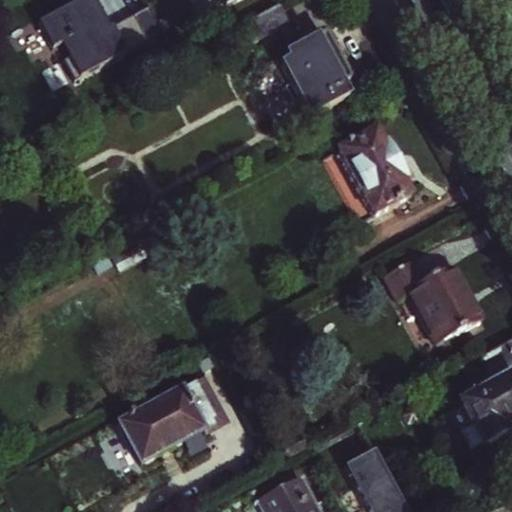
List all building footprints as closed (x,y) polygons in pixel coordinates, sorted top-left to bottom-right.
[(94,0),(87,0),(38,27),(52,53),(61,48),(67,61),(63,64),(73,85),(146,45),(133,19),(107,32),(99,18),(103,16),(94,0)] [(215,0),(222,11),(242,0),(215,0)] [(237,58),(277,36),(287,30),(277,12),(226,40),(234,54),(237,58)] [(299,53),(287,30),(277,36),(289,58),(299,53)] [(222,60),(234,54),(226,40),(214,47),(222,60)] [(287,70),(274,78),(293,112),(301,108),(309,123),(347,102),(342,93),(350,88),(335,62),(323,40),(299,53),(289,58),(283,62),(287,70)] [(174,87),(166,73),(152,81),(160,95),(174,87)] [(380,151),(371,136),(334,157),(370,223),(408,202),(399,187),(403,185),(392,164),(383,149),(380,151)] [(413,263),(384,280),(396,301),(404,297),(434,348),(478,324),(465,300),(449,272),(425,285),(413,263)] [(511,345),(481,364),(491,382),(511,371),(511,372),(511,345)] [(198,383),(111,429),(134,472),(160,459),(200,437),(197,431),(218,420),(198,383)] [(468,406),(460,411),(474,435),(484,453),(505,442),(502,436),(511,430),(511,388),(509,384),(484,397),(481,392),(465,401),(468,406)] [(475,458),(484,453),(474,435),(465,440),(475,458)] [(401,511),(372,457),(342,472),(353,492),(336,500),(342,511),(401,511)] [(313,511),(299,484),(258,506),(261,511),(313,511)]
